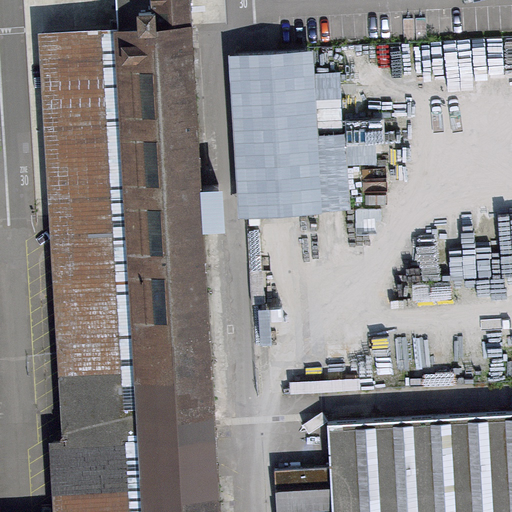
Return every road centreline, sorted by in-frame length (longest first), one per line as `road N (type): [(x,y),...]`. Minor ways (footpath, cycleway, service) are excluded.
road 1 (residential): [(21,196),(30,511)]
road 2 (residential): [(10,0),(21,196)]
